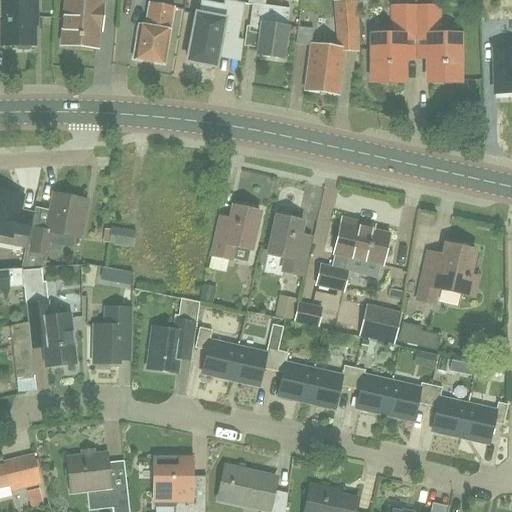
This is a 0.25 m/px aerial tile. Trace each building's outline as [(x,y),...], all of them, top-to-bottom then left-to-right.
[(29,50),(30,49),(31,48),(31,46),(33,46),(33,18),(36,18),(35,0),(0,0),(0,16),(3,17),(3,46),(16,46),(16,48),(18,51),(29,50)] [(65,0),(62,45),(96,48),(97,31),(100,31),(103,5),(100,5),(100,1),(98,0),(97,0),(65,0)] [(339,36),(359,35),(356,0),(336,0),(337,1),(333,2),(335,36),(339,36)] [(511,0),(492,0),(493,22),(511,22),(511,0)] [(197,16),(188,63),(198,65),(197,69),(211,71),(212,67),(215,68),(221,39),(237,42),(245,5),(224,1),(221,20),(197,16)] [(288,9),(279,7),(253,3),(249,27),(262,29),(258,56),(283,60),(289,28),(286,27),(288,9)] [(164,65),(167,49),(175,10),(151,5),(146,27),(140,26),(133,59),(164,65)] [(416,60),(416,49),(415,8),(393,8),(393,35),(371,35),(371,82),(404,82),(404,61),(416,60)] [(460,81),(460,49),(460,35),(439,35),(439,8),(415,8),(416,49),(416,60),(428,60),(428,82),(460,81)] [(336,49),(311,45),(313,30),(298,28),(295,45),(310,47),(305,92),(339,96),(344,54),(345,50),(336,49)] [(511,51),(495,51),(496,93),(511,92),(511,51)] [(143,148),(138,214),(165,216),(170,151),(143,148)] [(14,212),(18,195),(0,191),(0,235),(15,239),(15,236),(28,239),(29,239),(31,227),(33,216),(23,214),(14,212)] [(29,239),(28,239),(22,269),(23,269),(46,267),(53,233),(80,239),(88,201),(54,194),(46,231),(39,229),(31,227),(29,239)] [(234,207),(231,221),(225,219),(221,218),(212,257),(231,261),(234,248),(252,252),(261,214),(234,207)] [(283,274),(303,278),(311,239),(305,238),(300,237),(303,223),(277,217),(269,255),(286,259),(283,274)] [(343,220),(332,269),(322,267),(318,286),(344,292),(349,273),(345,272),(348,258),(384,266),(391,236),(375,233),(376,227),(343,220)] [(94,221),(94,237),(123,238),(124,221),(94,221)] [(475,252),(446,245),(443,256),(438,276),(431,274),(424,272),(417,300),(433,304),(436,290),(440,291),(459,295),(472,298),(477,278),(469,277),(475,252)] [(27,305),(29,323),(31,350),(45,348),(47,367),(75,365),(70,317),(51,319),(49,303),(45,303),(41,270),(21,271),(22,288),(23,288),(25,305),(27,305)] [(116,283),(129,285),(131,273),(118,271),(116,283)] [(8,288),(8,274),(0,273),(0,291),(8,291),(8,288)] [(259,287),(256,306),(281,310),(284,290),(259,287)] [(178,373),(180,360),(190,362),(199,303),(181,299),(178,316),(174,315),(172,332),(154,329),(148,368),(178,373)] [(305,304),(297,302),(293,324),(317,329),(322,308),(305,304)] [(358,337),(394,345),(401,313),(366,305),(358,337)] [(133,341),(133,310),(107,309),(106,327),(95,327),(94,365),(98,365),(99,368),(109,368),(110,365),(120,365),(121,341),(133,341)] [(231,381),(239,349),(210,342),(212,331),(200,328),(195,348),(208,351),(202,374),(231,381)] [(266,355),(239,349),(231,381),(260,388),(264,371),(274,373),(279,353),(267,350),(266,355)] [(15,375),(33,373),(31,350),(12,352),(15,375)] [(279,353),(274,373),(284,375),(279,397),(307,404),(314,372),(286,365),(288,355),(279,353)] [(350,391),(355,370),(344,367),(342,378),(314,372),(307,404),(335,410),(340,388),(350,391)] [(355,370),(350,391),(360,393),(357,409),(385,416),(393,384),(364,377),(365,372),(355,370)] [(428,408),(431,387),(421,385),(420,390),(393,384),(385,416),(413,423),(417,405),(428,408)] [(431,387),(428,408),(438,410),(433,432),(461,439),(469,407),(439,400),(442,390),(431,387)] [(469,407),(461,439),(490,446),(495,425),(504,427),(508,407),(498,405),(496,413),(469,407)] [(96,511),(100,510),(112,509),(112,511),(128,511),(125,475),(108,477),(107,465),(106,454),(95,455),(80,457),(66,459),(70,493),(86,492),(94,491),(96,511)] [(0,467),(0,488),(10,487),(11,492),(41,485),(34,455),(4,462),(5,467),(0,467)] [(155,464),(155,508),(174,508),(174,511),(205,511),(206,477),(191,477),(191,459),(178,459),(178,464),(155,464)] [(261,511),(260,511),(286,511),(288,495),(274,491),(276,480),(226,468),(218,501),(261,511)] [(311,487),(305,511),(354,511),(357,502),(329,495),(330,491),(311,487)]
